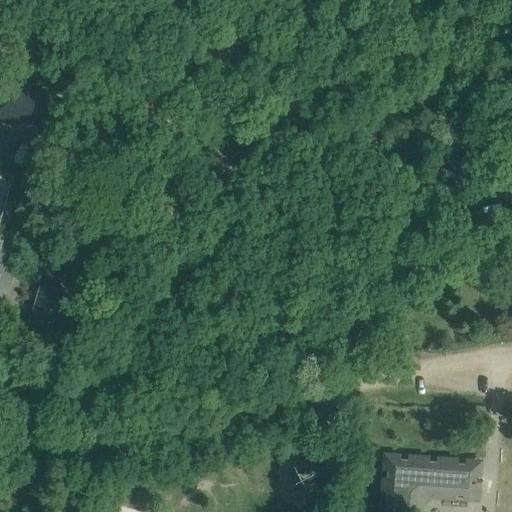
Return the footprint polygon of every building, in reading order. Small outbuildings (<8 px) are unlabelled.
[(7,76),(0,94),(0,119),(49,137),(64,97),(7,76)] [(0,133),(20,140),(23,130),(0,123),(0,133)] [(2,136),(0,142),(0,154),(15,158),(19,141),(2,136)] [(0,325),(3,316),(0,315),(0,309),(1,307),(0,306),(0,293),(11,251),(2,249),(4,241),(0,239),(0,325)] [(39,284),(26,331),(56,340),(70,292),(39,284)] [(425,492),(475,495),(477,466),(390,460),(386,511),(415,511),(416,499),(425,492)]
